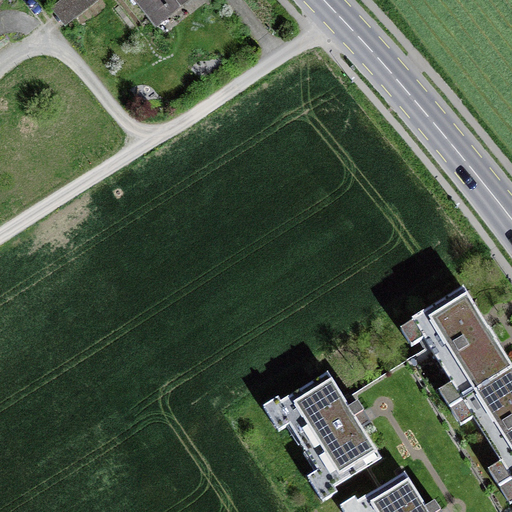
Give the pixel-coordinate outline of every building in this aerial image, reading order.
[(135,0),(153,22),(180,0),(135,0)] [(462,401),(511,369),(511,367),(463,289),(412,321),(451,383),(462,401)] [(511,369),(462,401),(511,479),(511,478),(511,369)] [(330,491),(381,459),(361,428),(370,423),(357,403),(349,408),(327,374),(276,406),(330,491)] [(357,511),(440,511),(434,502),(425,507),(404,473),(353,505),(357,511)]
